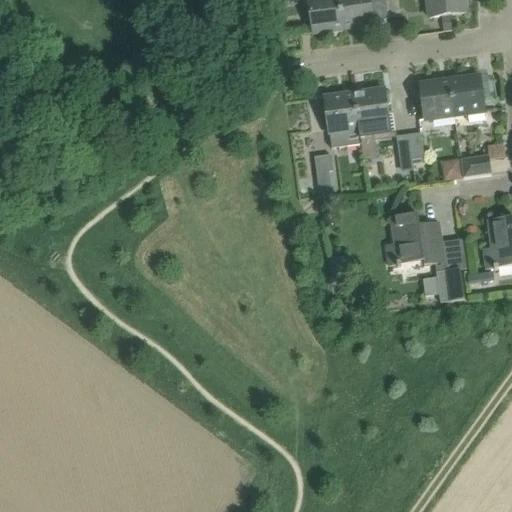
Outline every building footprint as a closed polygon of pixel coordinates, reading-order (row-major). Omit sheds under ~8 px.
[(343,31),(339,0),(308,0),(314,35),(343,31)] [(370,0),(339,0),(343,31),(374,27),(370,0)] [(385,0),(388,19),(401,18),(399,0),(385,0)] [(416,0),(417,15),(426,14),(425,0),(416,0)] [(464,0),(427,0),(430,19),(466,14),(464,0)] [(455,32),(453,18),(442,20),(444,33),(455,32)] [(455,118),(468,116),(469,124),(485,122),(484,114),(485,114),(480,77),(450,81),(452,91),(455,118)] [(425,122),(455,118),(450,81),(420,86),(425,122)] [(362,146),(364,162),(378,160),(376,141),(397,139),(394,113),(388,114),(387,107),(390,104),(389,97),(386,96),(385,90),(355,95),(356,104),(360,131),(362,146)] [(355,95),(325,99),(326,109),(327,118),(330,136),(331,135),(333,150),(362,146),(360,131),(356,104),(355,95)] [(421,136),(409,137),(412,161),(425,160),(421,136)] [(409,137),(397,139),(400,163),(412,161),(409,137)] [(503,145),(488,146),(490,160),(505,158),(503,145)] [(315,160),(320,199),(333,198),(338,197),(331,158),(315,160)] [(489,158),(461,161),(464,180),(491,176),(489,159),(489,158)] [(463,180),(460,160),(442,163),(444,182),(463,180)] [(425,267),(444,264),(439,224),(420,226),(418,215),(391,219),(395,244),(386,245),(389,267),(425,262),(425,267)] [(483,249),(486,270),(511,266),(511,218),(488,222),(491,248),(483,249)] [(346,257),(332,259),(334,278),(349,276),(346,257)] [(462,271),(438,274),(442,304),(465,301),(462,271)]
